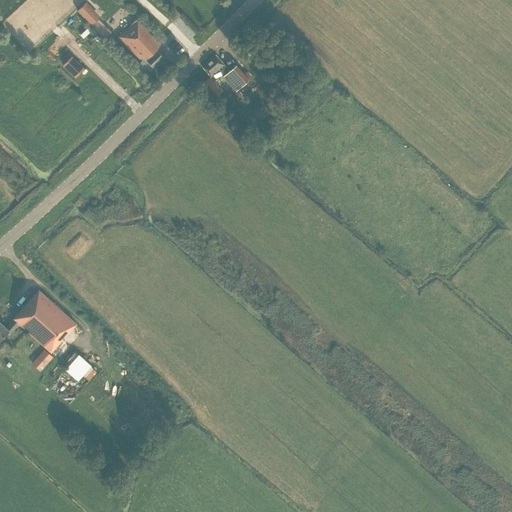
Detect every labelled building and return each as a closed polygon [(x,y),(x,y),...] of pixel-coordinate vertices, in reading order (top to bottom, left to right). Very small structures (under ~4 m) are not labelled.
[(77,11),(91,25),(100,17),(86,2),(77,11)] [(150,69),(152,66),(154,68),(164,58),(156,50),(161,45),(136,20),(118,37),(142,62),(141,65),(150,69)] [(99,33),(104,39),(111,33),(106,27),(99,33)] [(215,55),(202,67),(211,76),(210,77),(201,84),(213,98),(222,91),(214,81),(221,75),(223,78),(224,77),(243,98),(249,92),(242,85),(248,79),(236,65),(230,71),(215,55)] [(83,68),(70,56),(62,65),(74,77),(83,68)] [(76,324),(39,290),(13,319),(14,319),(6,328),(0,322),(0,340),(8,331),(11,333),(19,324),(51,353),(76,324)] [(59,357),(70,343),(65,338),(53,351),(59,357)] [(41,369),(53,356),(45,348),(32,361),(41,369)] [(75,367),(83,356),(78,352),(71,364),(75,367)] [(81,373),(90,381),(98,371),(89,363),(81,373)] [(86,395),(93,400),(104,385),(98,380),(86,395)]
